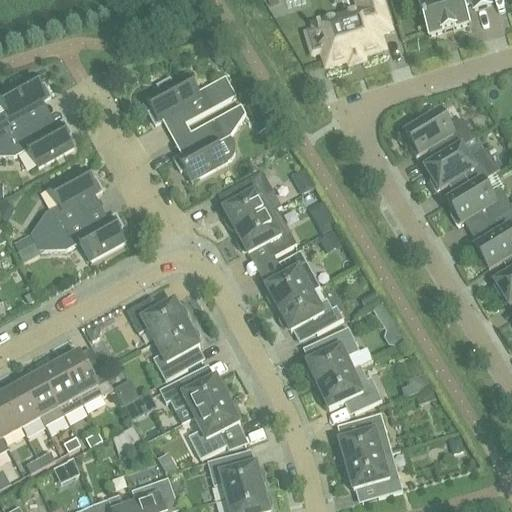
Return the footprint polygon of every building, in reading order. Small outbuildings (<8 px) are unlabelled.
[(355,0),(359,12),(314,26),(313,26),(315,33),(311,35),(307,36),(313,57),(322,54),(327,70),(349,63),(351,68),(364,63),(363,59),(385,52),(380,36),(391,33),(381,0),(355,0)] [(432,0),(418,4),(429,38),(470,26),(464,8),(472,5),(475,12),(491,7),(488,0),(432,0)] [(230,64),(221,48),(208,55),(212,58),(217,66),(223,68),(230,64)] [(0,143),(35,125),(28,113),(52,100),(45,87),(40,90),(33,77),(0,95),(0,100),(8,115),(0,119),(0,143)] [(153,113),(148,115),(155,128),(179,115),(186,128),(237,100),(226,80),(198,96),(188,77),(173,86),(170,82),(158,88),(160,93),(146,100),(153,113)] [(248,100),(254,96),(250,88),(243,92),(248,100)] [(254,96),(248,100),(243,102),(252,118),(265,111),(256,95),(254,96)] [(228,166),(227,165),(231,163),(235,157),(235,149),(232,143),(232,142),(231,140),(246,118),(242,109),(191,137),(198,149),(174,162),(181,175),(185,173),(192,185),(228,166)] [(451,157),(466,148),(475,142),(463,122),(449,130),(439,113),(425,122),(427,125),(406,137),(411,146),(408,148),(417,161),(444,145),(451,157)] [(41,137),(35,125),(0,143),(0,160),(15,160),(29,152),(39,171),(74,151),(67,139),(72,136),(65,124),(41,137)] [(466,148),(451,157),(427,172),(432,180),(429,182),(437,196),(465,179),(472,191),(483,185),(500,174),(487,153),(474,161),(466,148)] [(20,255),(86,219),(80,207),(103,194),(96,181),(92,184),(85,171),(50,191),(60,209),(46,216),(31,239),(12,250),(16,257),(20,255)] [(237,236),(269,218),(263,205),(275,198),(263,175),(237,190),(243,203),(224,213),(226,216),(225,217),(224,221),(225,225),(227,229),(230,232),(234,234),(235,233),(237,236)] [(483,185),(472,191),(448,206),(453,214),(450,216),(458,230),(486,213),(493,225),(511,213),(511,210),(501,192),(491,198),(483,185)] [(511,213),(493,225),(500,237),(473,254),(481,267),(484,265),(489,274),(511,260),(511,233),(511,231),(511,230),(511,213)] [(86,219),(20,255),(25,263),(40,255),(67,254),(80,247),(90,265),(126,245),(119,233),(123,230),(116,218),(93,231),(86,219)] [(269,218),(237,236),(238,238),(237,239),(237,243),(237,247),(239,251),(242,254),(246,256),(247,255),(249,259),(268,248),(275,260),(297,248),(290,236),(282,240),(269,218)] [(312,295),(312,296),(321,291),(301,255),(279,267),(286,280),(266,290),(268,294),(267,295),(267,298),(268,302),(270,306),(272,309),(276,311),(277,310),(279,313),(312,295)] [(511,276),(494,288),(502,301),(505,300),(510,308),(511,307),(511,276)] [(312,295),(279,313),(281,316),(279,317),(279,321),(280,325),(282,328),(285,331),(288,333),(289,332),(291,336),(311,325),(317,338),(344,323),(337,310),(333,313),(327,303),(319,308),(312,296),(312,295)] [(155,345),(188,327),(186,325),(187,324),(188,320),(187,316),(185,312),(182,310),(178,308),(177,308),(175,305),(156,315),(149,303),(127,315),(139,338),(148,333),(155,345)] [(384,307),(373,313),(380,325),(391,318),(384,307)] [(395,325),(384,331),(387,336),(385,341),(390,348),(395,349),(397,352),(407,345),(395,325)] [(188,327),(155,345),(162,358),(154,363),(166,385),(188,373),(181,361),(200,350),(198,347),(200,346),(200,342),(199,338),(197,334),(194,332),(191,330),(189,330),(188,327)] [(353,374),(352,373),(347,361),(360,355),(349,332),(322,344),(327,357),(308,366),(309,370),(308,371),(307,375),(308,379),(310,382),(312,385),(316,388),(317,387),(318,390),(353,374)] [(81,357),(61,368),(79,401),(83,409),(114,393),(109,384),(102,371),(91,377),(81,357)] [(61,368),(42,378),(60,411),(65,420),(83,409),(79,401),(61,368)] [(353,374),(318,390),(320,393),(319,394),(318,398),(319,402),(320,405),(323,408),(324,407),(326,410),(328,410),(329,414),(349,404),(355,417),(382,404),(372,382),(368,384),(361,369),(352,373),(353,374)] [(42,378),(23,389),(41,421),(46,430),(65,420),(60,411),(42,378)] [(195,421),(229,404),(227,401),(229,401),(229,397),(228,393),(226,389),(224,386),(220,384),(219,385),(217,381),(198,391),(191,379),(160,394),(166,407),(171,405),(176,415),(189,408),(195,421)] [(23,389),(4,399),(22,432),(41,421),(23,389)] [(433,397),(415,403),(419,413),(436,407),(433,397)] [(4,399),(0,401),(0,435),(4,442),(22,432),(4,399)] [(229,404),(195,421),(202,434),(189,441),(201,463),(227,450),(221,437),(240,427),(239,424),(240,423),(240,419),(240,415),(238,412),(235,409),(232,407),(230,407),(229,404)] [(347,470),(392,457),(381,418),(357,425),(361,439),(340,445),(341,448),(339,449),(338,453),(338,457),(339,461),(342,464),(345,467),(346,466),(347,470)] [(0,458),(10,453),(4,442),(0,435),(0,458)] [(103,445),(98,436),(86,443),(91,452),(103,445)] [(81,450),(77,441),(64,448),(69,457),(81,450)] [(465,454),(461,441),(450,444),(454,457),(465,454)] [(39,462),(44,471),(56,465),(51,456),(39,462)] [(392,457),(347,470),(348,473),(346,473),(345,477),(345,481),(346,485),(348,488),(351,491),(353,491),(354,495),(375,489),(379,502),(403,495),(392,457)] [(227,502),(264,493),(263,489),(264,489),(266,485),(266,481),(265,477),(262,474),(259,471),(258,471),(257,468),(236,473),(232,460),(208,466),(214,491),(224,488),(227,502)] [(44,471),(39,462),(26,469),(31,478),(44,471)] [(137,509),(137,511),(174,511),(179,511),(169,482),(132,495),(137,509)] [(264,493),(227,502),(229,511),(271,511),(272,509),(272,505),(271,502),(269,498),(266,495),(265,496),(264,493)] [(137,511),(137,509),(128,511),(123,511),(120,500),(93,509),(94,511),(137,511)]
